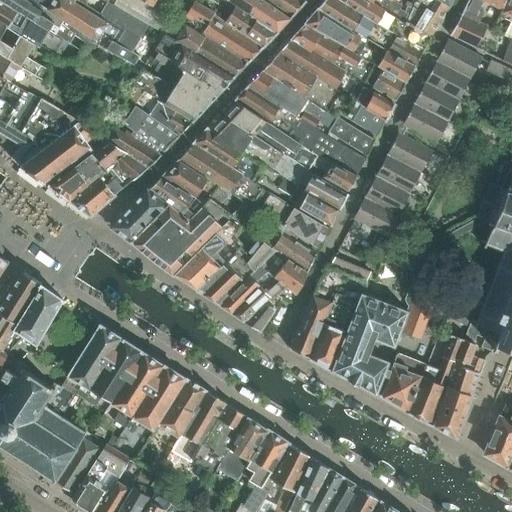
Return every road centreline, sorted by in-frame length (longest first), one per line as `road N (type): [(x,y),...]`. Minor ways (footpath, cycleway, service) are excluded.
road 1 (residential): [(23,254),(416,511)]
road 2 (residential): [(275,350),(460,0)]
road 3 (residential): [(275,350),(91,228),(23,254)]
road 4 (residential): [(511,483),(275,350)]
